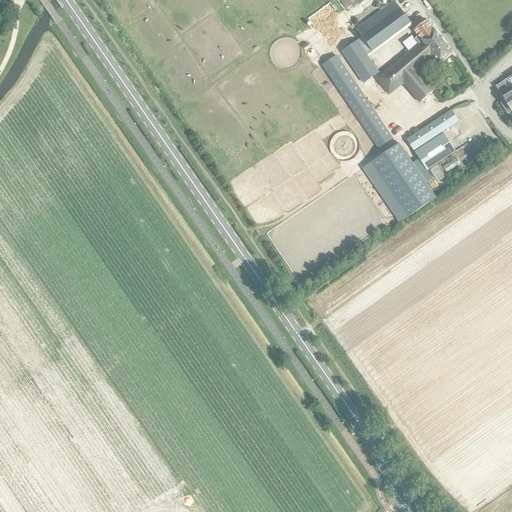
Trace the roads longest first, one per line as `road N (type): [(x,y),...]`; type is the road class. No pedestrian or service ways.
road 1 (tertiary): [(410,498),(65,0)]
road 2 (unknown): [(403,136),(248,233),(403,455)]
road 3 (unknown): [(248,233),(84,0)]
road 4 (unknown): [(479,97),(408,125),(389,117),(374,95)]
